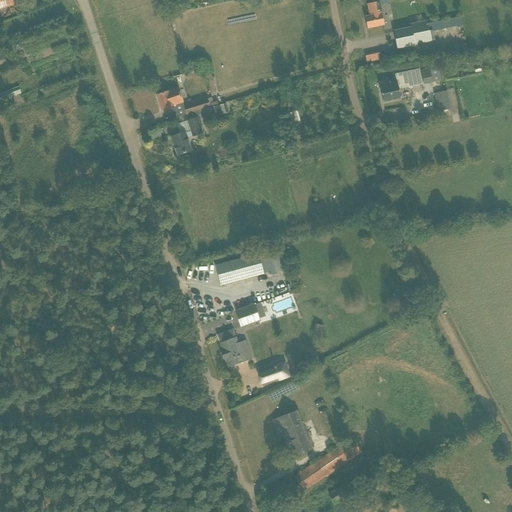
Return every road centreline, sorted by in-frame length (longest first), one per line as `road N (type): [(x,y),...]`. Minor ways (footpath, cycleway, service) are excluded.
road 1 (unclassified): [(251,511),(81,0)]
road 2 (residential): [(511,455),(382,196),(334,0)]
